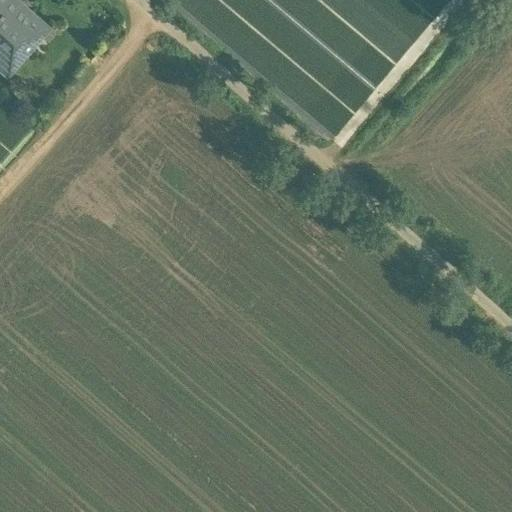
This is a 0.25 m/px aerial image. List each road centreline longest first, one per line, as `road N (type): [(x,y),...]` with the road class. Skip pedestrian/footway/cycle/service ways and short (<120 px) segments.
road 1 (unclassified): [(136,0),(511,325)]
road 2 (track): [(0,191),(156,17)]
